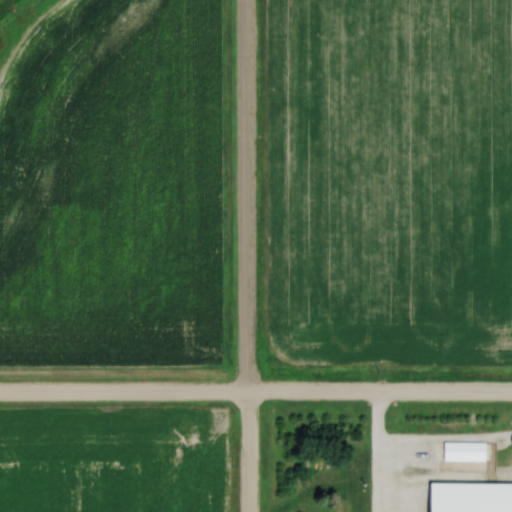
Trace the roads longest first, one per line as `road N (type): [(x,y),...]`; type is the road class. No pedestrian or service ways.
road 1 (residential): [(246,511),(244,0)]
road 2 (residential): [(0,393),(511,394)]
road 3 (residential): [(376,392),(373,511)]
